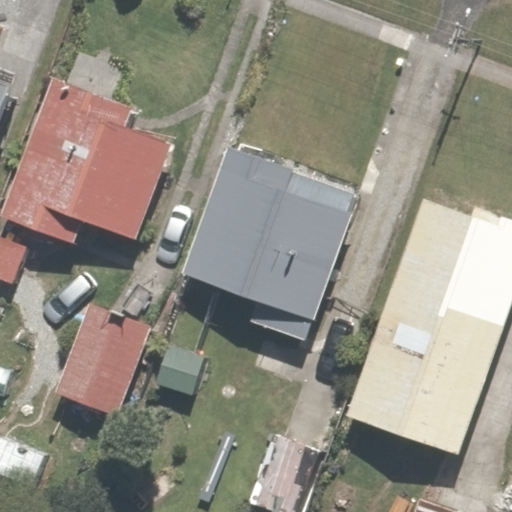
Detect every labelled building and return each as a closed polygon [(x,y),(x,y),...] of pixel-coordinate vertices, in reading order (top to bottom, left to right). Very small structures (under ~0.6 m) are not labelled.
[(0,29),(0,168),(24,178),(59,87),(9,68),(21,37),(0,29)] [(73,83),(0,267),(0,270),(38,286),(58,235),(97,251),(107,227),(161,249),(201,147),(142,124),(146,112),(73,83)] [(248,149),(208,277),(336,317),(375,189),(248,149)] [(448,200),(371,419),(488,460),(511,390),(511,212),(499,208),(495,216),(448,200)] [(111,305),(76,395),(143,421),(178,331),(111,305)] [(484,511),(444,497),(438,511),(484,511)]
